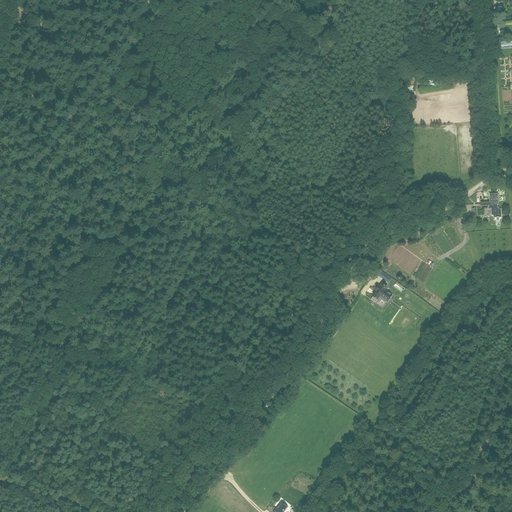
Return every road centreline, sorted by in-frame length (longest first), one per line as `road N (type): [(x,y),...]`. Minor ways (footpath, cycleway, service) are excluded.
road 1 (track): [(0,272),(19,292),(29,337),(99,365),(156,375),(258,417)]
road 2 (track): [(237,36),(231,59),(138,164),(174,239)]
road 3 (track): [(237,36),(125,34),(2,48)]
road 4 (track): [(334,300),(377,240),(460,202),(492,176),(511,176)]
road 5 (track): [(143,7),(19,194)]
road 6 (track): [(472,471),(376,428),(290,370)]
road 7 (track): [(174,239),(213,240),(302,296),(334,300)]
road 8 (track): [(492,176),(480,0)]
road 9 (track): [(290,370),(190,511)]
road 10 (track): [(174,239),(126,244),(73,230),(22,189)]
